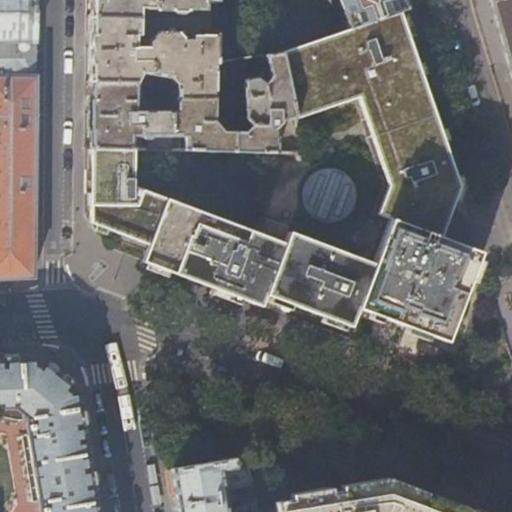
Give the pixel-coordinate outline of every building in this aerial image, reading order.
[(0,0),(0,77),(33,76),(33,54),(35,21),(34,0),(0,0)] [(90,0),(91,17),(140,18),(140,9),(154,9),(154,11),(164,11),(176,14),(186,13),(193,10),(204,10),(205,1),(215,1),(214,0),(90,0)] [(337,0),(348,29),(398,13),(408,8),(405,0),(337,0)] [(511,0),(490,0),(491,2),(511,78),(511,0)] [(439,237),(458,186),(398,13),(348,29),(280,53),(295,118),(358,97),(388,184),(377,214),(388,218),(389,219),(371,264),(289,232),(287,232),(282,244),(132,187),(132,149),(124,148),(90,148),(89,171),(89,204),(89,222),(147,244),(142,260),(143,261),(169,271),(224,292),(259,305),(263,295),(265,294),(347,325),(355,308),(356,307),(444,340),(477,252),(439,237)] [(195,35),(194,38),(182,39),(177,31),(156,30),(146,41),(146,46),(137,46),(136,35),(140,34),(140,18),(91,17),(90,49),(90,75),(90,81),(137,82),(141,73),(170,81),(175,87),(175,103),(214,102),(214,35),(195,35)] [(214,123),(214,102),(175,103),(174,111),(135,111),(135,101),(138,99),(144,99),(144,86),(138,85),(137,82),(90,81),(90,111),(90,148),(124,148),(124,136),(133,136),(139,141),(139,148),(168,149),(168,137),(171,136),(182,137),(182,149),(276,151),(272,130),(279,122),(295,118),(280,53),(262,56),(266,71),(262,82),(250,77),(246,78),(242,83),(242,119),(249,126),(244,132),(220,131),(214,123)] [(34,76),(33,76),(0,77),(0,277),(32,276),(33,185),(35,85),(34,76)] [(95,511),(75,388),(37,357),(0,358),(0,407),(14,407),(27,417),(27,419),(24,420),(39,511),(95,511)] [(252,511),(251,502),(247,483),(243,457),(171,469),(175,494),(176,500),(177,507),(177,511),(252,511)] [(464,511),(388,483),(270,503),(272,511),(464,511)]
